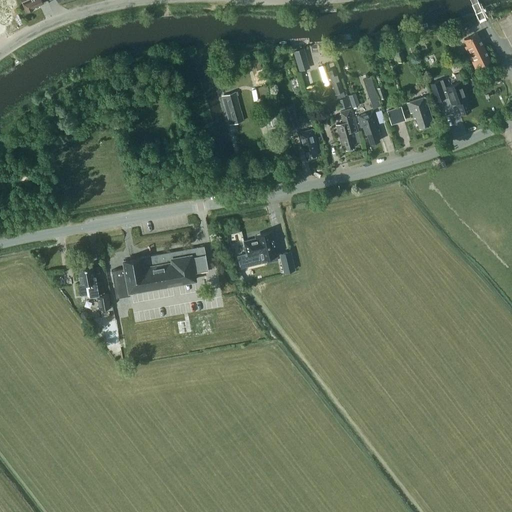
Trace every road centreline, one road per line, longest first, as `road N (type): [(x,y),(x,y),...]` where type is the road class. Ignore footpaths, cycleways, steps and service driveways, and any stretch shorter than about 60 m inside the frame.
road 1 (unclassified): [(0,247),(354,177),(454,146),(511,116)]
road 2 (tertiary): [(0,53),(62,19),(132,0)]
